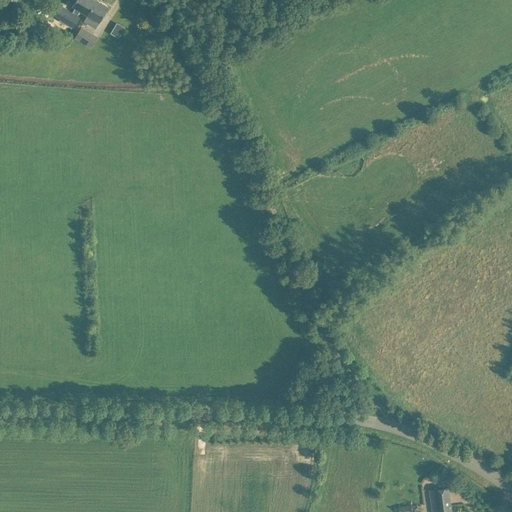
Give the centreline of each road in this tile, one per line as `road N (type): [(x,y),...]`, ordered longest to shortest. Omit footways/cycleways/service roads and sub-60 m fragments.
road 1 (unclassified): [(0,408),(367,414),(406,425),(511,482)]
road 2 (track): [(137,0),(193,59),(249,158),(327,355),(383,418)]
